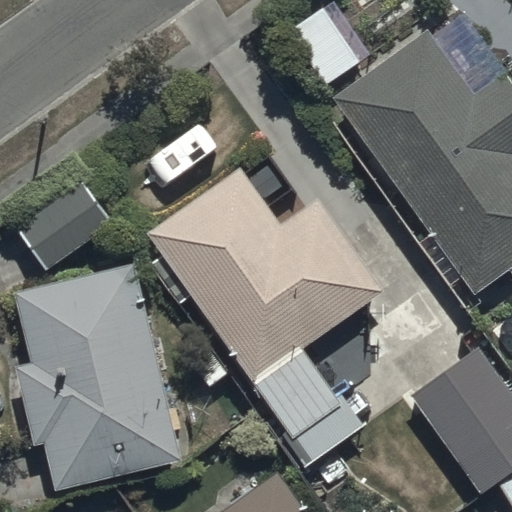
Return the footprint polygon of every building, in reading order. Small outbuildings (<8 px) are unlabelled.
[(429,21),(335,89),(481,288),(511,264),(511,63),(511,64),(479,88),(429,21)] [(247,161),(149,225),(305,464),(366,425),(310,339),(389,287),(325,189),(285,216),(270,193),(286,183),(271,161),(254,172),(247,161)] [(89,175),(22,219),(51,264),(118,220),(89,175)] [(187,454),(137,255),(18,285),(36,356),(17,361),(37,441),(48,438),(60,486),(187,454)] [(414,390),(483,488),(511,467),(511,387),(480,343),(414,390)] [(313,511),(282,467),(218,511),(313,511)]
